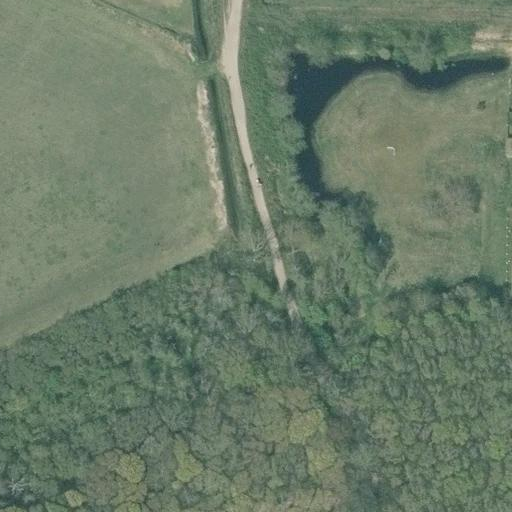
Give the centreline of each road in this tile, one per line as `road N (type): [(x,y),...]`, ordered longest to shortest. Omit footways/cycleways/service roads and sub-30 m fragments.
road 1 (unknown): [(398,511),(289,303),(250,168),(237,64),(239,0)]
road 2 (unknown): [(342,395),(511,440)]
road 3 (unknown): [(262,511),(384,482)]
